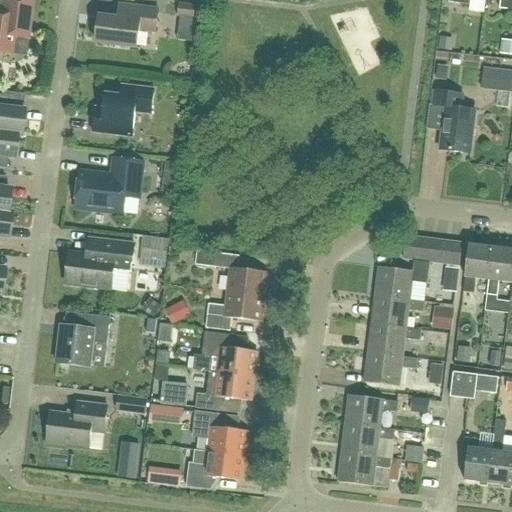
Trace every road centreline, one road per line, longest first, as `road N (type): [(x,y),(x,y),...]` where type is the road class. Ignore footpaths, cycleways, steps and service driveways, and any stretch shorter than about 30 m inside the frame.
road 1 (residential): [(0,452),(17,432),(68,0)]
road 2 (residential): [(295,508),(326,262),(399,211)]
